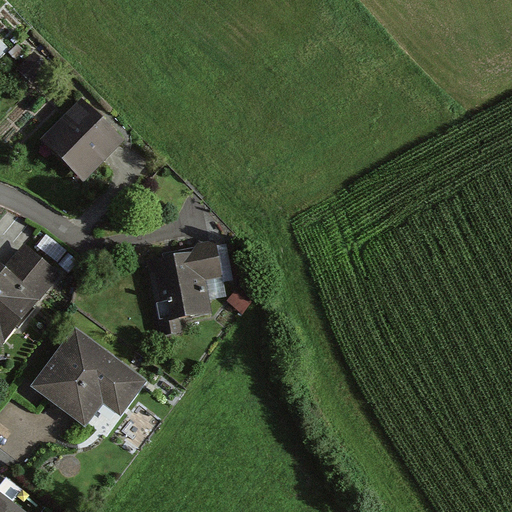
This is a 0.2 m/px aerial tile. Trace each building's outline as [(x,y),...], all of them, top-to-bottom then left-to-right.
[(129,144),(87,106),(52,143),(95,182),(129,144)] [(227,281),(222,241),(199,244),(201,260),(155,266),(161,310),(178,308),(180,322),(213,317),(208,284),(227,281)] [(6,274),(0,268),(0,354),(2,355),(66,275),(29,245),(6,274)] [(151,384),(83,334),(42,390),(89,424),(105,403),(125,418),(151,384)] [(22,511),(0,495),(0,511),(22,511)]
